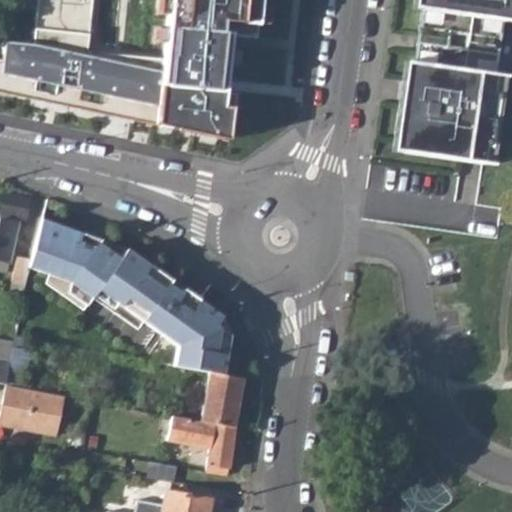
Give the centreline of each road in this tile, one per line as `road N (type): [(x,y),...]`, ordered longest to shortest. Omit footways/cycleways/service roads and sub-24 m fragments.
road 1 (residential): [(0,149),(246,224)]
road 2 (residential): [(280,273),(295,321),(287,511)]
road 3 (residential): [(352,0),(335,114),(294,202)]
